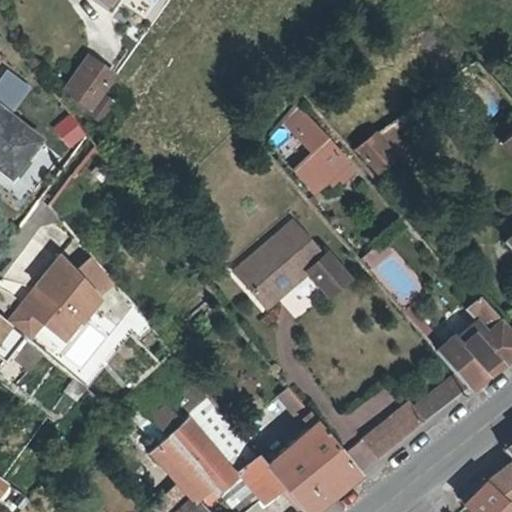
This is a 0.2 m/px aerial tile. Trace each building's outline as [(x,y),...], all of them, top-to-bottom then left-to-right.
[(66,91),(91,60),(87,57),(63,89),(66,91)] [(446,79),(511,151),(511,100),(473,57),(446,79)] [(109,73),(91,60),(66,91),(86,106),(109,73)] [(0,155),(9,162),(34,132),(0,104),(0,155)] [(281,120),(295,134),(309,121),(294,104),(281,120)] [(68,113),(50,129),(70,151),(88,134),(68,113)] [(309,121),(295,134),(276,152),(312,191),(344,160),(309,121)] [(375,171),(394,155),(384,143),(393,136),(384,126),(356,148),(375,171)] [(298,261),(304,270),(325,296),(346,280),(325,254),(321,258),(294,223),(237,270),(263,303),(279,290),(273,282),(298,261)] [(511,230),(503,239),(511,249),(511,230)] [(387,242),(365,257),(396,305),(419,290),(387,242)] [(101,297),(60,252),(8,319),(32,339),(43,325),(66,342),(101,297)] [(273,282),(279,290),(304,270),(298,261),(273,282)] [(464,307),(479,325),(460,340),(454,333),(435,349),(468,387),(511,354),(511,335),(479,295),(470,302),(464,307)] [(0,342),(11,328),(0,318),(0,342)] [(281,392),(302,418),(309,413),(288,387),(281,392)] [(188,388),(175,401),(187,413),(201,401),(188,388)] [(196,408),(217,434),(231,424),(209,397),(196,408)] [(167,435),(186,456),(203,440),(185,420),(187,419),(169,398),(156,409),(154,407),(147,412),(167,435)] [(381,422),(397,442),(422,422),(406,402),(381,422)] [(263,463),(277,479),(304,511),(308,511),(358,473),(309,413),(302,418),(309,427),(263,463)] [(377,458),(397,442),(381,422),(361,438),(377,458)] [(154,511),(172,511),(190,496),(193,493),(208,481),(186,456),(167,435),(149,451),(179,483),(151,508),(154,511)] [(508,459),(511,463),(511,437),(498,448),(508,459)] [(208,481),(216,490),(233,475),(203,440),(186,456),(208,481)] [(277,479),(263,463),(255,454),(237,468),(238,471),(258,494),(277,479)] [(511,463),(508,459),(479,481),(505,507),(511,500),(511,463)] [(235,511),(258,494),(238,471),(233,475),(216,490),(235,511)] [(510,511),(505,507),(479,481),(455,504),(463,511),(510,511)] [(172,511),(209,511),(193,493),(190,496),(172,511)]
